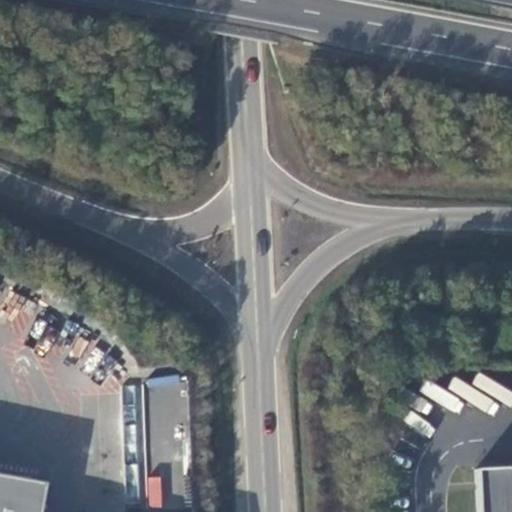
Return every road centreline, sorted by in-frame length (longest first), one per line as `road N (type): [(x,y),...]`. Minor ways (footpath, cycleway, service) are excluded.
road 1 (trunk): [(231,0),(511,51)]
road 2 (trunk): [(248,342),(300,280),(348,243),(402,222)]
road 3 (secondary): [(248,185),(239,0)]
road 4 (trunk): [(107,227),(227,312),(248,342)]
road 5 (secondary): [(258,511),(248,342)]
road 6 (trunk): [(248,185),(316,210),(402,222)]
road 7 (secondary): [(248,342),(248,185)]
road 8 (trunk): [(107,227),(168,232),(224,210),(248,185)]
